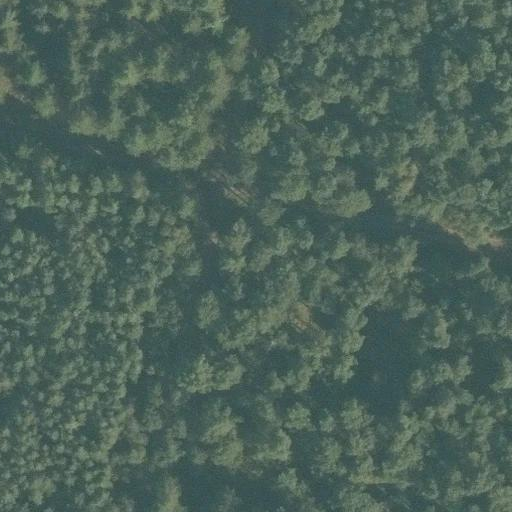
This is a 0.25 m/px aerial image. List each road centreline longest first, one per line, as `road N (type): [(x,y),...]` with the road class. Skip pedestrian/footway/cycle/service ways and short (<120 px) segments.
road 1 (unknown): [(288,0),(158,511)]
road 2 (track): [(0,125),(511,248)]
